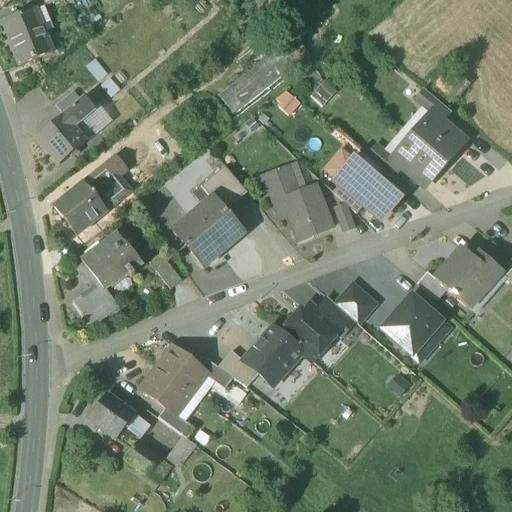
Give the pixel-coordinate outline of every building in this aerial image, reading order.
[(60,4),(57,0),(40,0),(47,12),(60,4)] [(33,9),(2,22),(10,41),(9,41),(19,66),(51,53),(45,37),(41,28),(33,9)] [(285,46),(221,95),(234,113),(298,64),(285,46)] [(469,91),(450,76),(435,95),(454,110),(469,91)] [(336,92),(326,82),(313,97),(323,106),(336,92)] [(73,90),(56,104),(64,113),(80,99),(73,90)] [(451,114),(423,91),(414,102),(430,115),(431,114),(442,124),(451,114)] [(83,99),(64,114),(74,127),(93,112),(83,99)] [(63,114),(36,135),(59,164),(86,143),(74,127),(64,114),(63,114)] [(430,115),(411,138),(444,167),(465,143),(442,124),(431,114),(430,115)] [(182,152),(158,123),(144,134),(168,163),(182,152)] [(444,167),(411,138),(392,160),(391,161),(402,171),(401,171),(424,191),(444,167)] [(392,160),(376,146),(366,157),(381,171),(393,181),(401,171),(402,171),(391,161),(392,160)] [(114,159),(82,184),(105,212),(129,193),(117,177),(125,172),(114,159)] [(381,220),(397,201),(396,199),(374,180),(355,164),(338,183),(342,187),(364,205),(381,220)] [(224,167),(200,187),(210,199),(211,198),(223,212),(224,211),(246,193),(224,167)] [(310,190),(297,194),(288,168),(256,180),(261,194),(268,191),(276,213),(285,209),(296,239),(310,234),(312,239),(331,232),(320,201),(314,203),(310,190)] [(381,171),(374,180),(396,199),(403,190),(381,171)] [(82,184),(54,208),(76,236),(105,212),(82,184)] [(364,205),(342,187),(335,196),(356,214),(364,205)] [(210,199),(171,232),(202,270),(242,236),(225,216),(227,214),(224,211),(223,212),(211,198),(210,199)] [(345,208),(333,211),(342,235),(353,231),(345,208)] [(117,235),(81,263),(84,267),(78,271),(92,290),(72,305),(91,330),(117,310),(103,292),(125,275),(130,282),(134,279),(131,274),(140,267),(141,268),(142,267),(117,235)] [(481,269),(460,250),(434,280),(446,291),(451,296),(450,296),(455,300),(456,299),(469,311),(500,275),(487,263),(481,269)] [(166,264),(155,273),(169,292),(180,284),(166,264)] [(511,268),(503,279),(511,286),(511,268)] [(426,274),(416,286),(435,303),(446,291),(434,280),(426,274)] [(374,307),(351,287),(334,306),(353,323),(357,326),(374,307)] [(443,327),(410,298),(381,331),(411,357),(428,338),(431,341),(443,327)] [(334,306),(326,299),(315,313),(314,313),(335,331),(332,335),(333,336),(338,341),(353,323),(334,306)] [(310,308),(298,323),(294,319),(280,336),(301,355),(309,362),(312,360),(317,359),(325,350),(325,345),(333,336),(332,335),(335,331),(314,313),(315,313),(310,308)] [(280,336),(272,330),(261,342),(260,340),(252,349),(253,351),(243,363),(271,388),(301,355),(280,336)] [(196,368),(172,349),(156,370),(190,396),(205,376),(205,375),(196,368)] [(232,380),(203,358),(196,368),(205,375),(205,376),(224,390),(232,380)] [(190,396),(156,370),(140,391),(164,409),(174,417),(175,416),(190,396)] [(410,393),(396,381),(385,395),(399,406),(410,393)] [(136,417),(106,396),(85,426),(93,432),(95,428),(132,454),(137,447),(141,441),(127,431),(136,417)] [(194,430),(175,416),(174,417),(164,409),(157,419),(186,440),(194,430)] [(160,463),(137,447),(132,454),(126,463),(149,479),(160,463)] [(160,463),(149,479),(160,487),(171,471),(160,463)]
